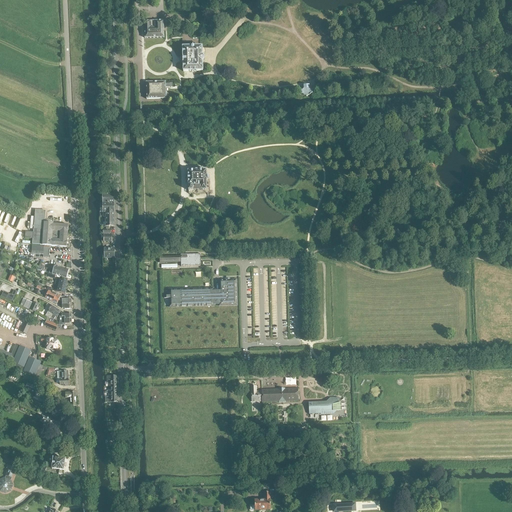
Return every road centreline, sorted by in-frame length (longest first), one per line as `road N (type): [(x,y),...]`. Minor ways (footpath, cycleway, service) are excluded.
road 1 (unclassified): [(85,511),(65,0)]
road 2 (secondary): [(125,511),(112,0)]
road 3 (track): [(347,362),(472,357)]
road 4 (track): [(295,262),(324,262),(325,338),(311,342)]
